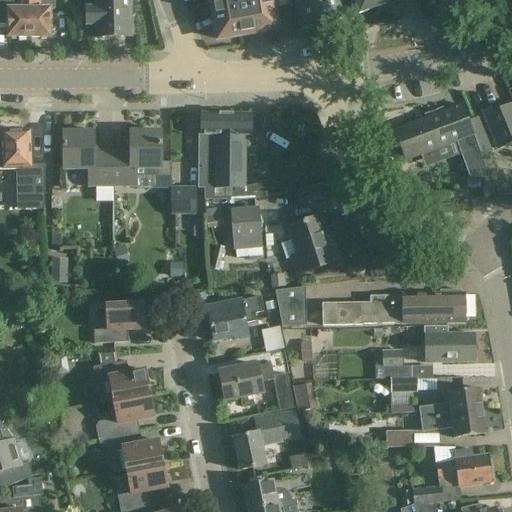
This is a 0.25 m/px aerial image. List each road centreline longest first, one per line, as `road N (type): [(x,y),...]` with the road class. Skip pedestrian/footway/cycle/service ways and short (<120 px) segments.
road 1 (residential): [(473,250),(374,224),(328,69)]
road 2 (tertiary): [(0,78),(197,75)]
road 3 (tertiary): [(328,69),(411,60),(511,27)]
road 4 (residential): [(218,511),(181,328)]
road 5 (tertiary): [(197,75),(328,69)]
road 6 (residential): [(511,364),(493,274),(473,250)]
